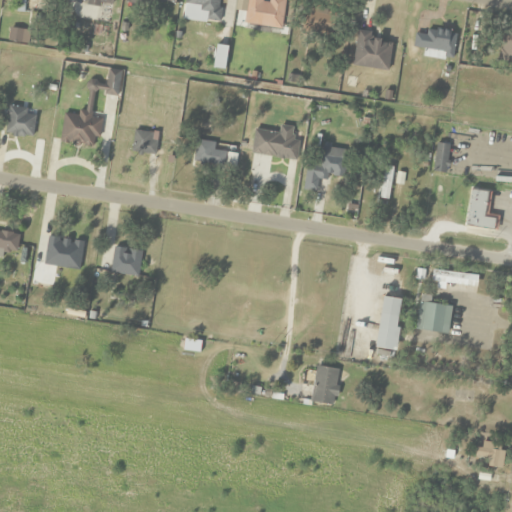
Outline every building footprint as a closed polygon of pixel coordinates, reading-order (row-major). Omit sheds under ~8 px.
[(184,0),(184,5),(199,7),(198,18),(217,20),(220,0),(184,0)] [(284,0),(246,0),(243,24),(280,29),(284,0)] [(300,31),(332,36),(336,10),(305,5),(300,31)] [(372,32),(356,30),(352,68),(388,71),(391,41),(372,39),(372,32)] [(500,63),(511,63),(511,58),(511,57),(511,36),(499,37),(500,63)] [(33,115),(26,115),(26,107),(6,107),(6,136),(33,137),(33,115)] [(96,146),(99,120),(91,119),(91,112),(78,111),(78,115),(62,114),(59,142),(96,146)] [(153,155),(155,134),(133,131),(131,152),(153,155)] [(295,160),(298,137),(276,135),(274,158),(295,160)] [(213,151),(214,143),(195,141),(192,163),(223,166),(225,152),(213,151)] [(446,172),(446,145),(434,145),(434,172),(446,172)] [(344,149),(319,149),(319,179),(344,179),(344,149)] [(392,168),(383,166),(378,199),(387,201),(392,168)] [(465,227),(495,230),(496,218),(484,217),(487,191),(469,189),(465,227)] [(19,235),(0,231),(0,249),(16,252),(19,235)] [(77,271),(83,242),(47,236),(42,265),(77,271)] [(141,251),(113,247),(109,273),(137,277),(141,251)] [(432,286),(476,286),(476,273),(432,273),(432,286)] [(400,300),(381,297),(375,349),(394,351),(400,300)] [(446,336),(452,308),(420,302),(414,329),(446,336)] [(339,370),(315,367),(314,372),(303,370),(298,401),(333,406),(339,370)] [(487,457),(488,468),(502,468),(501,443),(474,445),(475,458),(487,457)]
